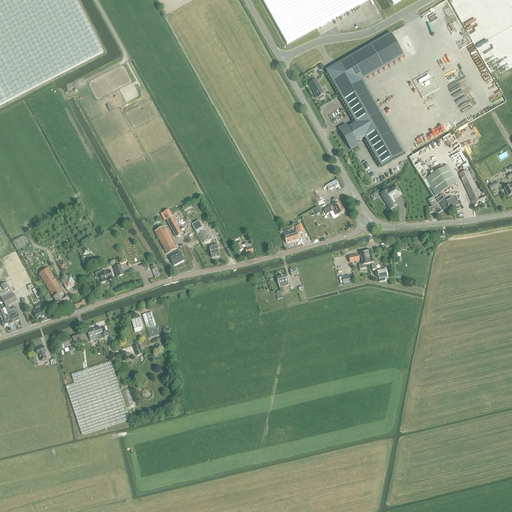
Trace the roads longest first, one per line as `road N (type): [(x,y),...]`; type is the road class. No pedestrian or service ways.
road 1 (unclassified): [(365,225),(351,236),(178,278),(0,339)]
road 2 (unclassified): [(279,59),(373,31),(429,0)]
road 3 (tertiary): [(347,184),(279,59)]
road 4 (tertiary): [(511,213),(390,227)]
